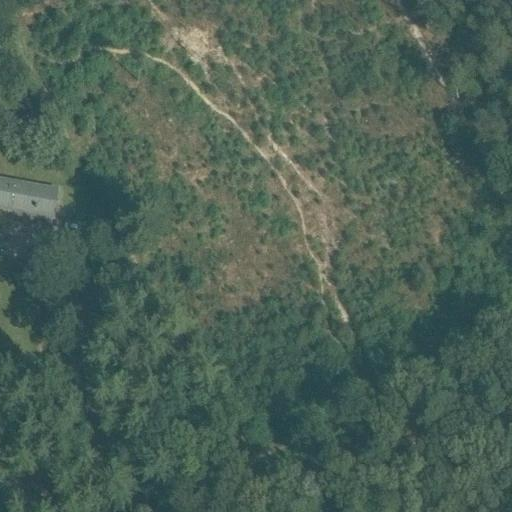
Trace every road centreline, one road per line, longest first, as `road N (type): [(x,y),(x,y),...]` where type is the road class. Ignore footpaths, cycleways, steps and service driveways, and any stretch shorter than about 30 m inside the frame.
road 1 (track): [(23,53),(255,459)]
road 2 (unknown): [(511,336),(186,511)]
